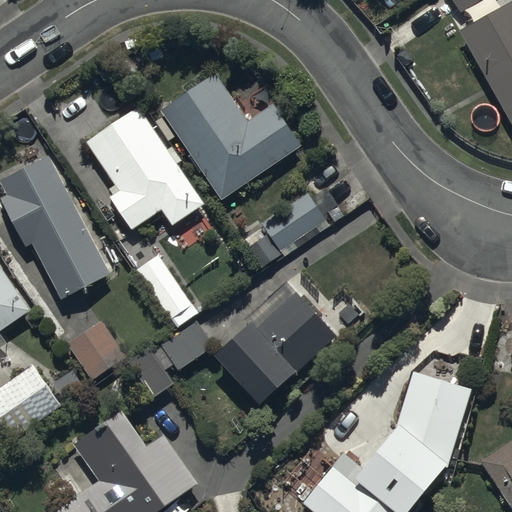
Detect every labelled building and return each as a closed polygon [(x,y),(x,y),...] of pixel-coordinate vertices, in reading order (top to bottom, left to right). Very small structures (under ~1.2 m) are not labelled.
[(453,0),(461,11),(476,0),(453,0)] [(511,0),(504,0),(459,26),(511,120),(511,0)] [(163,102),(221,193),(273,159),(302,141),(274,98),(246,116),(215,68),(163,102)] [(140,219),(161,206),(172,223),(206,201),(195,184),(142,103),(88,138),(117,184),(105,191),(128,227),(140,219)] [(0,182),(57,297),(109,271),(49,153),(0,177),(0,182)] [(263,218),(282,248),(329,218),(310,188),(263,218)] [(266,230),(243,245),(258,268),(281,253),(266,230)] [(138,262),(177,322),(201,307),(162,246),(138,262)] [(0,329),(29,311),(0,266),(0,329)] [(217,346),(266,401),(339,337),(290,282),(217,346)] [(65,339),(89,376),(127,351),(104,314),(65,339)] [(123,360),(148,398),(175,380),(169,371),(213,343),(196,317),(152,346),(150,342),(123,360)] [(0,384),(0,433),(6,443),(62,407),(34,363),(0,384)] [(414,370),(397,425),(400,427),(334,511),(410,511),(451,459),(473,388),(414,370)] [(47,511),(46,511),(155,511),(199,482),(164,431),(148,441),(123,405),(70,441),(95,478),(47,511)] [(511,435),(478,459),(511,507),(511,435)]
